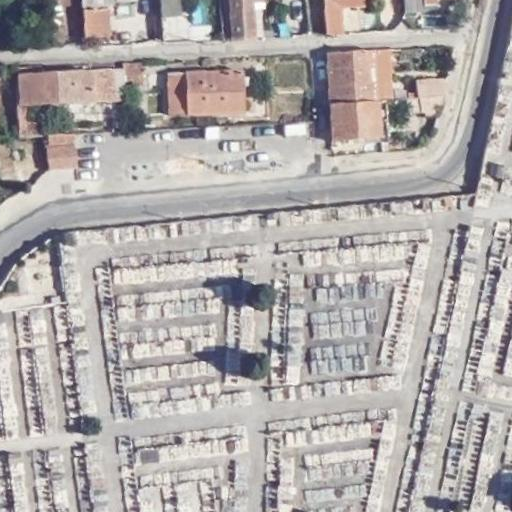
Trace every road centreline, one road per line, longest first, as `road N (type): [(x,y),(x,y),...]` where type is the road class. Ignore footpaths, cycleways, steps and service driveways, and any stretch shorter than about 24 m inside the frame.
road 1 (tertiary): [(0,251),(25,225),(54,213),(371,179),(445,163),(491,0)]
road 2 (unknown): [(333,43),(336,183)]
